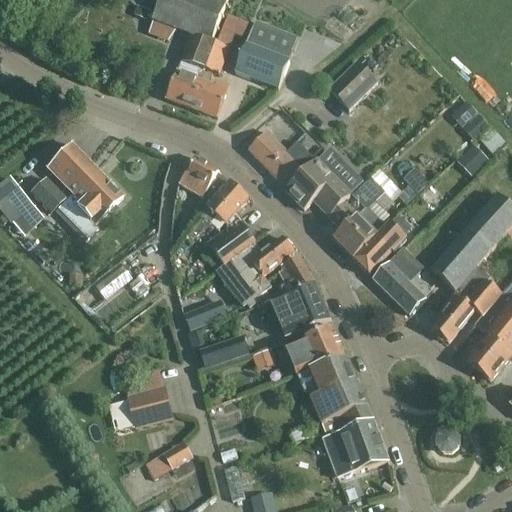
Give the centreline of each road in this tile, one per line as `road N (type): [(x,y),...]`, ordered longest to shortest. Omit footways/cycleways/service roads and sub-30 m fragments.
road 1 (residential): [(182,143),(160,200),(161,280),(217,511)]
road 2 (residential): [(367,354),(328,274),(227,161),(182,143)]
road 3 (residential): [(182,143),(88,109),(0,52)]
road 4 (residential): [(367,354),(406,344),(511,431)]
road 5 (residential): [(421,511),(367,354)]
